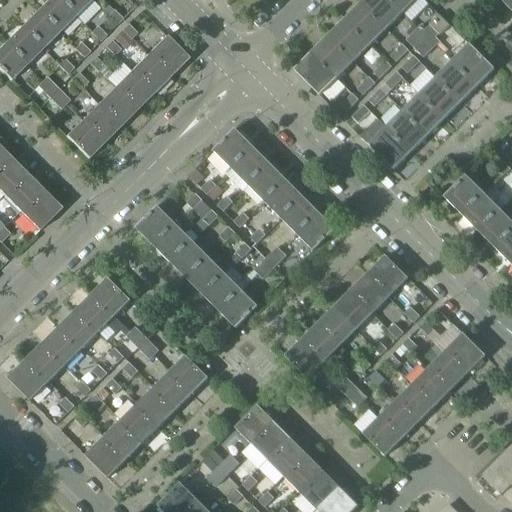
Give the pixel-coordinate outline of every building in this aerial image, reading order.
[(56,0),(48,0),(36,12),(58,34),(74,18),(56,0)] [(89,0),(56,0),(74,18),(91,2),(89,0)] [(388,0),(364,0),(360,4),(386,30),(403,14),(388,0)] [(388,0),(403,14),(416,0),(388,0)] [(360,4),(344,21),(370,47),(386,30),(360,4)] [(36,12),(19,29),(41,51),(58,34),(36,12)] [(107,18),(116,27),(122,21),(113,12),(107,18)] [(428,25),(430,26),(434,31),(438,35),(439,36),(449,27),(438,16),(428,25)] [(344,21),(327,37),(353,63),(370,47),(344,21)] [(422,25),(414,33),(423,42),(434,31),(430,26),(426,30),(422,25)] [(127,26),(121,32),(130,41),(136,35),(127,26)] [(90,34),(99,43),(105,37),(97,28),(90,34)] [(19,29),(3,45),(25,67),(41,51),(19,29)] [(434,31),(423,42),(431,51),(439,43),(435,38),(438,35),(434,31)] [(406,41),(415,50),(423,42),(414,33),(406,41)] [(165,37),(146,57),(168,79),(188,60),(165,37)] [(327,37),(311,54),(337,80),(353,63),(327,37)] [(111,42),(105,48),(114,57),(120,51),(111,42)] [(423,42),(415,50),(423,59),(431,51),(423,42)] [(25,67),(3,45),(0,48),(0,72),(10,83),(25,67)] [(74,51),(83,59),(89,53),(80,45),(74,51)] [(469,45),(451,62),(477,88),(494,70),(469,45)] [(390,57),(396,63),(408,52),(402,46),(390,57)] [(337,80),(311,54),(293,71),(319,97),(337,80)] [(146,57),(130,73),(152,96),(168,79),(146,57)] [(413,57),(401,69),(407,75),(419,63),(413,57)] [(94,59),(88,65),(97,74),(103,68),(94,59)] [(58,67),(66,76),(73,70),(64,61),(58,67)] [(373,74),(379,80),(391,68),(385,62),(373,74)] [(451,62),(435,79),(460,104),(477,88),(451,62)] [(130,73),(113,90),(136,112),(152,96),(130,73)] [(396,74),(385,85),(391,91),(402,80),(396,74)] [(78,75),(72,81),(81,90),(87,84),(78,75)] [(37,88),(42,94),(51,85),(46,79),(37,88)] [(357,90),(363,96),(374,85),(368,79),(357,90)] [(435,79),(418,95),(443,121),(460,104),(435,79)] [(42,94),(48,99),(57,90),(51,85),(42,94)] [(48,99),(54,105),(63,96),(57,90),(48,99)] [(113,90),(97,106),(119,129),(136,112),(113,90)] [(380,90),(368,102),(374,108),(386,96),(380,90)] [(340,107),(346,113),(358,101),(352,95),(340,107)] [(418,95),(402,112),(427,137),(443,121),(418,95)] [(63,96),(54,105),(60,111),(69,102),(63,96)] [(97,106),(80,122),(103,145),(119,129),(97,106)] [(363,107),(351,118),(358,124),(369,113),(363,107)] [(402,112),(385,128),(410,154),(427,137),(402,112)] [(103,145),(80,122),(65,138),(87,161),(103,145)] [(410,154),(385,128),(368,146),(393,171),(410,154)] [(213,152),(232,171),(254,149),(234,130),(213,152)] [(0,165),(8,158),(0,149),(0,165)] [(232,171),(248,188),(270,166),(254,149),(232,171)] [(0,165),(0,194),(2,197),(24,174),(8,158),(0,165)] [(509,170),(498,159),(492,165),(503,176),(509,170)] [(248,188),(265,204),(287,182),(270,166),(248,188)] [(2,197),(18,213),(41,191),(24,174),(2,197)] [(443,198),(462,217),(484,196),(465,176),(443,198)] [(201,190),(207,196),(216,187),(210,181),(201,190)] [(265,204),(281,221),(303,199),(287,182),(265,204)] [(41,191),(18,213),(38,233),(60,210),(41,191)] [(201,202),(195,196),(186,205),(192,211),(201,202)] [(462,217),(479,234),(501,212),(484,196),(462,217)] [(217,207),(223,213),(232,204),(226,198),(217,207)] [(281,221),(297,236),(319,214),(303,199),(281,221)] [(135,230),(154,249),(176,227),(157,208),(135,230)] [(218,218),(212,212),(203,221),(209,227),(218,218)] [(479,234),(495,250),(511,233),(511,223),(501,212),(479,234)] [(233,223),(240,229),(248,220),(242,214),(233,223)] [(319,214),(297,236),(313,252),(335,230),(319,214)] [(154,249),(171,265),(193,243),(176,227),(154,249)] [(234,235),(228,228),(219,237),(225,243),(234,235)] [(0,231),(0,243),(9,235),(2,229),(0,231)] [(250,240),(256,246),(259,242),(265,237),(259,231),(250,240)] [(511,233),(495,250),(511,267),(511,266),(511,233)] [(269,241),(265,237),(259,242),(264,246),(269,241)] [(171,265),(187,282),(209,260),(193,243),(171,265)] [(251,251),(245,245),(236,254),(242,260),(251,251)] [(277,249),(271,254),(280,263),(286,258),(277,249)] [(271,254),(265,260),(274,269),(280,263),(271,254)] [(385,257),(365,276),(388,299),(407,280),(385,257)] [(187,282),(203,298),(225,276),(209,260),(187,282)] [(265,260),(259,266),(268,275),(274,269),(265,260)] [(268,275),(259,266),(254,272),(263,281),(268,275)] [(203,298),(219,314),(241,292),(225,276),(203,298)] [(365,276),(349,293),(372,315),(388,299),(365,276)] [(108,279),(92,295),(115,317),(130,302),(108,279)] [(241,292),(219,314),(235,330),(257,308),(241,292)] [(349,293),(333,309),(355,332),(372,315),(349,293)] [(92,295),(76,311),(98,334),(115,317),(92,295)] [(333,309),(316,326),(339,348),(355,332),(333,309)] [(404,315),(413,324),(419,318),(410,309),(404,315)] [(76,311),(59,328),(82,350),(98,334),(76,311)] [(424,323),(418,329),(427,338),(433,332),(424,323)] [(387,331),(396,340),(402,334),(393,325),(387,331)] [(316,326),(300,342),(323,364),(339,348),(316,326)] [(59,328),(43,344),(65,367),(82,350),(59,328)] [(126,338),(132,344),(141,335),(135,329),(126,338)] [(132,344),(138,350),(147,341),(141,335),(132,344)] [(462,335),(443,354),(465,377),(485,357),(462,335)] [(408,340),(402,346),(410,354),(417,348),(408,340)] [(138,350),(144,355),(152,346),(147,341),(138,350)] [(323,364),(300,342),(284,357),(307,380),(323,364)] [(371,348),(380,357),(386,351),(377,342),(371,348)] [(43,344),(27,361),(49,383),(65,367),(43,344)] [(152,346),(144,355),(149,361),(158,352),(152,346)] [(402,346),(395,353),(400,359),(407,352),(402,346)] [(108,356),(117,365),(123,359),(114,350),(108,356)] [(443,354),(426,370),(449,393),(465,377),(443,354)] [(391,356),(385,362),(394,371),(400,365),(391,356)] [(185,357),(170,372),(192,395),(208,380),(185,357)] [(355,364),(363,373),(370,367),(361,358),(355,364)] [(49,383),(27,361),(7,380),(30,402),(49,383)] [(128,364),(122,370),(131,379),(137,373),(128,364)] [(92,372),(101,381),(107,375),(98,366),(92,372)] [(426,370),(410,387),(433,409),(449,393),(426,370)] [(170,372),(153,389),(176,411),(192,395),(170,372)] [(375,372),(369,378),(378,387),(384,381),(375,372)] [(334,385),(339,391),(348,382),(343,376),(334,385)] [(112,381),(106,387),(115,396),(121,389),(112,381)] [(339,391),(345,397),(354,388),(348,382),(339,391)] [(75,389),(84,398),(90,392),(81,383),(75,389)] [(410,387),(394,403),(416,426),(433,409),(410,387)] [(345,397),(351,402),(360,393),(354,388),(345,397)] [(153,389),(137,405),(159,428),(176,411),(153,389)] [(360,393),(351,402),(357,408),(366,399),(360,393)] [(96,397),(90,403),(99,412),(105,406),(96,397)] [(59,405),(68,414),(74,408),(65,399),(59,405)] [(394,403),(378,419),(400,442),(416,426),(394,403)] [(137,405),(120,422),(143,444),(159,428),(137,405)] [(234,429),(250,445),(273,422),(257,407),(234,429)] [(79,413),(73,419),(82,428),(88,422),(79,413)] [(400,442),(378,419),(362,435),(384,458),(400,442)] [(120,422),(104,438),(127,461),(143,444),(120,422)] [(250,445),(266,461),(289,439),(273,422),(250,445)] [(127,461),(104,438),(85,457),(107,480),(127,461)] [(266,461),(283,478),(305,455),(289,439),(266,461)] [(283,478),(299,494),(322,471),(305,455),(283,478)] [(230,456),(224,462),(233,471),(239,465),(230,456)] [(497,463),(496,464),(511,479),(511,463),(504,456),(497,463)] [(202,463),(212,474),(218,468),(207,457),(206,459),(202,463)] [(224,462),(218,468),(227,477),(233,471),(224,462)] [(497,492),(500,495),(511,482),(511,479),(496,464),(495,464),(495,465),(484,476),(482,477),(482,478),(478,482),(477,483),(491,498),(497,492)] [(218,468),(212,474),(221,483),(227,477),(218,468)] [(299,494),(315,511),(338,488),(322,471),(299,494)] [(221,483),(212,474),(207,479),(215,488),(221,483)] [(242,486),(248,492),(257,483),(251,477),(242,486)] [(511,482),(500,495),(511,507),(511,482)] [(157,507),(162,511),(183,511),(195,500),(180,484),(157,507)] [(338,488),(315,511),(316,511),(352,511),(357,507),(338,488)] [(242,497),(236,491),(227,500),(234,506),(242,497)] [(258,502),(264,509),(273,500),(267,494),(258,502)] [(183,511),(207,511),(195,500),(183,511)]
